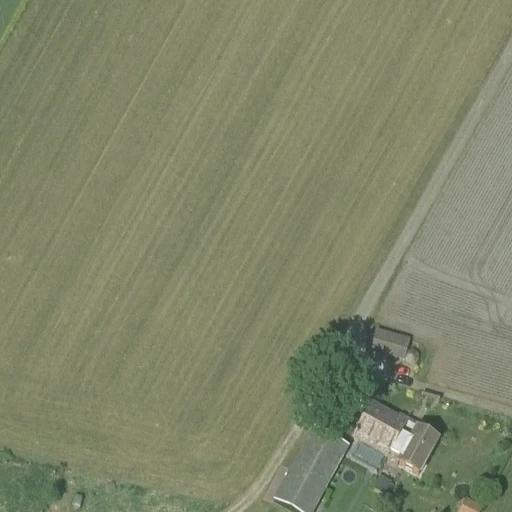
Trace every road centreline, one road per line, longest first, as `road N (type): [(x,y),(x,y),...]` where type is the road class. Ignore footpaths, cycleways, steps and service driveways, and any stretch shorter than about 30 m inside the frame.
road 1 (unclassified): [(341,360),(511,51)]
road 2 (track): [(229,511),(341,360)]
